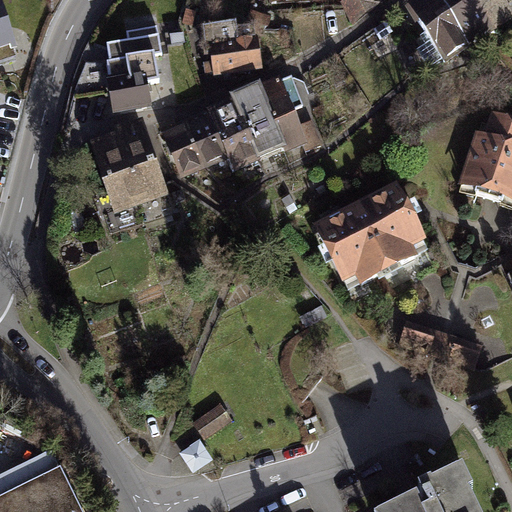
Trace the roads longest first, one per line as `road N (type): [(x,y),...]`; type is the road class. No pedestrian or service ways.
road 1 (residential): [(406,0),(310,60),(190,112),(75,140),(36,255),(3,276)]
road 2 (residential): [(142,511),(303,468),(390,416),(462,412)]
road 3 (secondary): [(3,276),(58,61),(87,0)]
road 4 (tertiary): [(138,511),(59,392),(0,338)]
